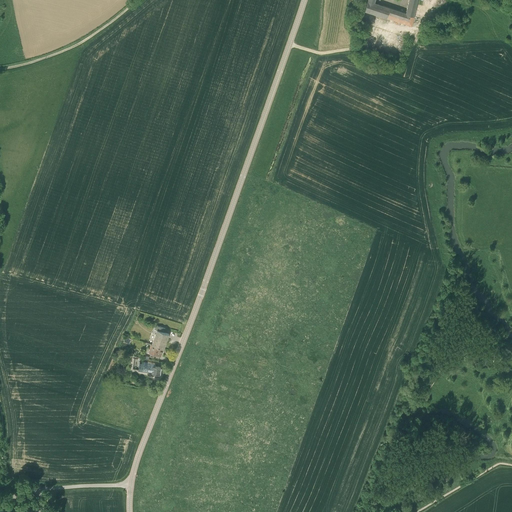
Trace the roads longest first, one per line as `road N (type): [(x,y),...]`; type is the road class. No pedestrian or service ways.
road 1 (secondary): [(131,483),(304,0)]
road 2 (track): [(0,69),(73,46),(137,0)]
road 3 (unclassified): [(131,483),(16,494),(1,511)]
